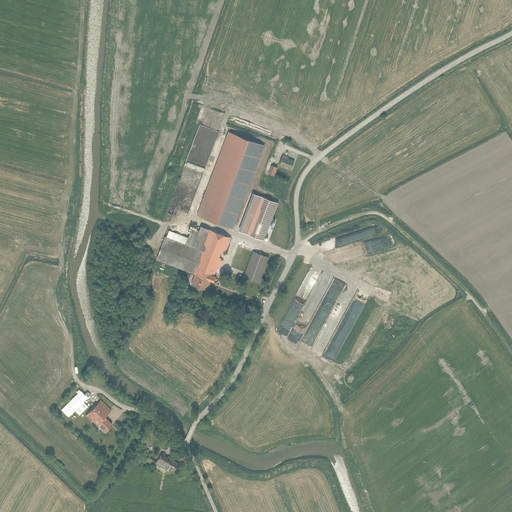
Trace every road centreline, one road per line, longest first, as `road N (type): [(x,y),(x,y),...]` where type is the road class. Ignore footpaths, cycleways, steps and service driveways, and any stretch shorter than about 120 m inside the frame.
road 1 (unclassified): [(212,511),(180,441),(229,373),(291,245),(298,173),(403,90),(511,27)]
road 2 (track): [(144,418),(74,381),(67,369),(54,255),(78,0)]
road 3 (track): [(479,313),(368,211),(316,227),(291,245)]
road 4 (track): [(0,422),(85,507),(144,418)]
road 5 (track): [(287,254),(172,215)]
